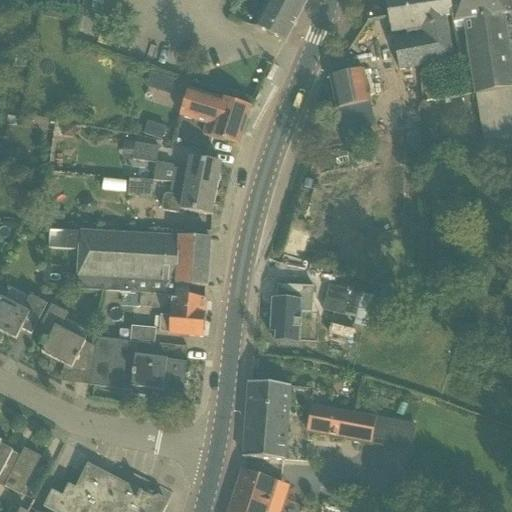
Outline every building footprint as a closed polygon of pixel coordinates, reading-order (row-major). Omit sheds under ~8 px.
[(272,0),(258,31),(286,44),(308,0),(272,0)] [(392,34),(403,32),(404,40),(395,42),(399,67),(400,72),(419,68),(430,67),(430,63),(454,58),(446,19),(451,18),(448,0),(385,0),(389,18),(392,34)] [(482,0),(448,0),(451,18),(452,25),(463,23),(474,97),(476,96),(482,137),(500,134),(482,0)] [(511,0),(482,0),(500,134),(511,131),(511,60),(506,21),(508,21),(510,30),(511,29),(511,0)] [(13,64),(21,65),(22,56),(14,55),(13,64)] [(370,104),(363,71),(330,79),(331,80),(337,111),(370,104)] [(152,72),(147,86),(172,95),(177,81),(152,72)] [(239,148),(251,109),(197,93),(189,90),(181,117),(208,125),(204,136),(207,137),(207,138),(239,148)] [(345,110),(346,126),(375,125),(374,108),(345,110)] [(162,142),(167,129),(149,123),(144,136),(162,142)] [(133,144),(130,161),(157,165),(159,148),(133,144)] [(185,172),(175,170),(170,184),(217,193),(222,166),(188,159),(185,172)] [(154,183),(153,183),(129,181),(128,197),(152,199),(154,183)] [(212,217),(217,193),(170,184),(168,196),(166,195),(163,197),(162,210),(163,212),(183,216),(184,212),(212,217)] [(79,252),(77,288),(100,290),(167,297),(168,283),(176,283),(176,287),(208,288),(211,240),(181,239),(182,232),(148,230),(148,233),(101,231),(101,234),(49,232),(48,249),(79,252)] [(308,304),(308,288),(278,287),(276,311),(271,310),(270,334),(275,335),(274,344),(300,346),(302,303),(308,304)] [(0,332),(16,342),(22,331),(32,336),(48,306),(31,297),(22,313),(6,305),(11,295),(0,289),(0,332)] [(169,337),(203,339),(207,301),(167,297),(123,293),(122,306),(164,309),(164,304),(172,305),(171,318),(161,317),(160,334),(169,335),(169,337)] [(89,382),(95,348),(59,331),(66,315),(50,308),(36,338),(47,343),(42,354),(68,368),(67,379),(89,382)] [(155,344),(156,331),(132,328),(131,342),(155,344)] [(96,349),(95,348),(89,382),(91,382),(91,387),(132,393),(133,389),(180,395),(184,365),(187,365),(187,364),(139,355),(140,347),(98,339),(96,349)] [(291,387),(250,384),(249,384),(246,429),(262,430),(261,435),(280,436),(280,428),(284,428),(284,431),(288,431),(291,387)] [(377,416),(311,406),(306,432),(346,437),(345,441),(371,445),(377,416)] [(380,446),(414,452),(418,424),(384,419),(380,446)] [(243,459),(247,459),(285,461),(288,431),(284,431),(284,428),(280,428),(280,436),(261,435),(262,430),(246,429),(243,459)] [(22,497),(41,459),(25,450),(19,460),(12,456),(13,453),(12,453),(12,454),(1,448),(3,445),(0,443),(0,486),(4,489),(4,488),(22,497)] [(52,492),(44,508),(51,511),(164,511),(167,507),(165,501),(159,497),(153,500),(121,483),(88,466),(76,489),(69,486),(63,498),(52,492)] [(242,472),(229,511),(281,511),(285,500),(279,499),(284,485),(242,472)]
